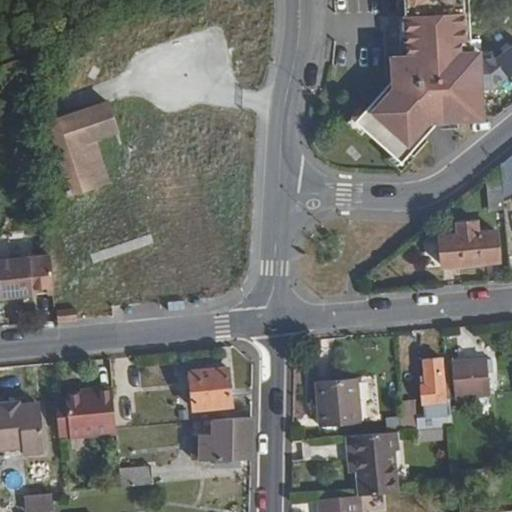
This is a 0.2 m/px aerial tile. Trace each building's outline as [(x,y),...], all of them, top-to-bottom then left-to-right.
[(406,0),(407,12),(473,10),(472,0),(406,0)] [(484,86),(481,56),(475,56),(473,10),(407,12),(400,13),(403,54),(394,54),(395,76),(364,111),(364,124),(396,153),(409,152),(439,118),(484,116),(484,86)] [(511,44),(500,55),(495,48),(487,56),(481,56),(484,86),(494,85),(502,79),(511,91),(511,44)] [(118,120),(107,90),(42,111),(66,183),(108,171),(92,127),(118,120)] [(501,254),(499,225),(481,226),(481,215),(460,217),(460,228),(442,230),(444,260),(501,254)] [(0,292),(53,288),(50,252),(0,255),(0,292)] [(76,314),(75,303),(59,305),(60,316),(76,314)] [(446,396),(443,351),(425,353),(428,379),(423,379),(425,412),(452,410),(450,396),(446,396)] [(491,390),(488,354),(455,357),(459,392),(491,390)] [(230,400),(227,361),(190,363),(192,402),(230,400)] [(361,418),(357,372),(317,375),(321,421),(361,418)] [(116,428),(111,380),(94,381),(95,388),(65,390),(69,432),(116,428)] [(0,451),(44,449),(41,403),(16,406),(16,402),(0,402),(0,451)] [(251,454),(252,411),(193,416),(194,454),(251,454)] [(448,433),(448,422),(417,424),(418,435),(448,433)] [(399,487),(396,448),(401,448),(399,426),(350,431),(351,452),(360,452),(362,491),(399,487)] [(152,481),(150,464),(119,467),(121,483),(152,481)] [(362,511),(360,491),(319,495),(320,511),(362,511)] [(0,511),(26,510),(25,492),(0,494),(0,511)]
